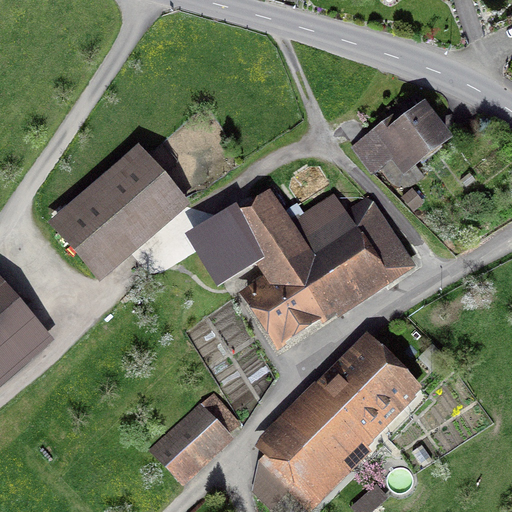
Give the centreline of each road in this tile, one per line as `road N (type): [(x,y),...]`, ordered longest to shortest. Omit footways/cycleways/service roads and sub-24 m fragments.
road 1 (residential): [(511,238),(364,326),(173,511)]
road 2 (tertiary): [(198,0),(383,53),(460,82),(511,113)]
